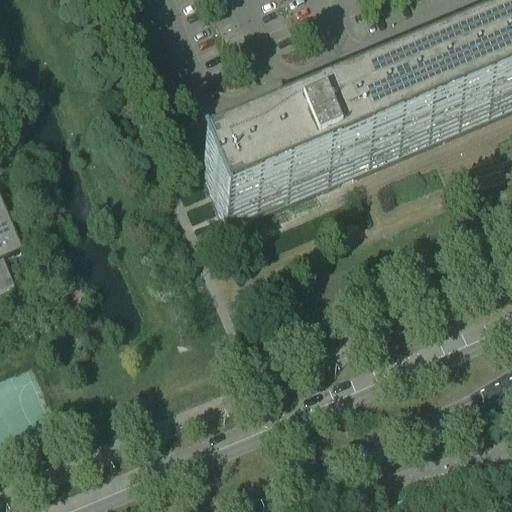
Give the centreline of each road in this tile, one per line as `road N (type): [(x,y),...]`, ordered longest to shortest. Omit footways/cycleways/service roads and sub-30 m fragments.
road 1 (tertiary): [(511,327),(86,511)]
road 2 (tertiary): [(243,511),(511,390)]
